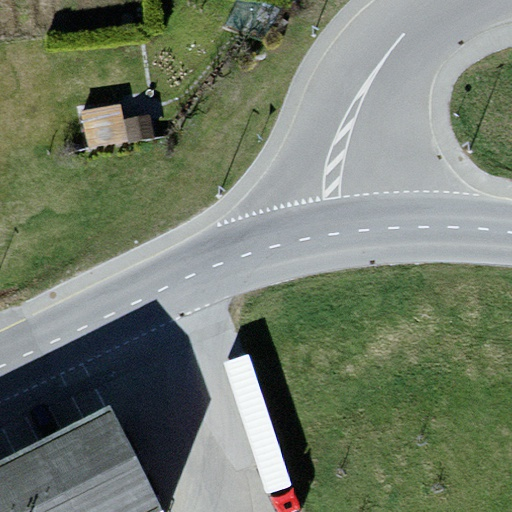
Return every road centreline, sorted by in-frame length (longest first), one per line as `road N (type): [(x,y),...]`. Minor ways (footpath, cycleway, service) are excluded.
road 1 (unclassified): [(328,236),(223,263),(0,360)]
road 2 (residential): [(449,0),(402,30),(368,67),(328,236)]
road 3 (unclassified): [(511,234),(400,227),(328,236)]
